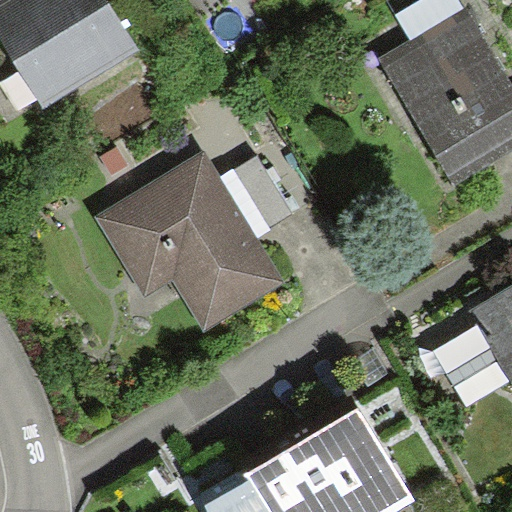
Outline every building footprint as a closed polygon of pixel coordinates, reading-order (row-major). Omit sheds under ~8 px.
[(0,0),(0,40),(40,105),(134,47),(105,0),(0,0)] [(511,150),(511,71),(474,8),(389,59),(463,180),(511,150)] [(211,151),(106,213),(153,292),(181,275),(211,326),(288,280),(211,151)] [(511,287),(478,308),(511,366),(511,287)] [(196,500),(202,511),(394,511),(420,497),(356,392),(250,456),(255,464),(196,500)]
